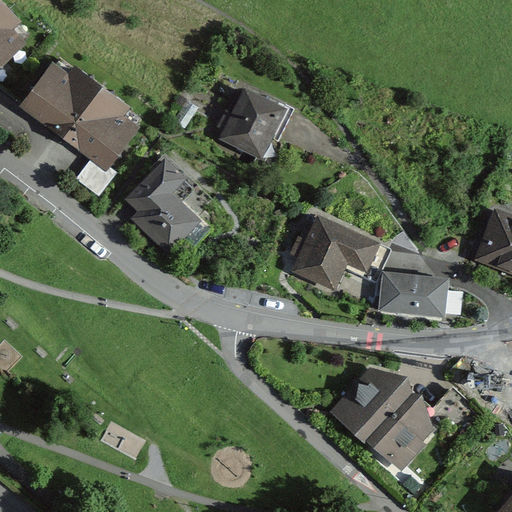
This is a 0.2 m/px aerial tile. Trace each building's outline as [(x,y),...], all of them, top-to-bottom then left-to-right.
[(0,0),(0,65),(32,35),(18,21),(28,12),(16,0),(0,0)] [(115,160),(145,118),(129,107),(137,96),(80,56),(74,64),(57,53),(23,100),(97,153),(94,157),(79,178),(104,195),(124,167),(115,160)] [(265,153),(291,102),(249,81),(236,107),(230,104),(221,122),(227,126),(224,132),(265,153)] [(185,128),(199,103),(180,92),(176,98),(183,103),(172,120),(185,128)] [(204,158),(182,142),(177,149),(199,165),(204,158)] [(188,165),(166,146),(125,192),(138,204),(131,212),(170,246),(203,209),(184,193),(195,181),(183,170),(188,165)] [(511,269),(511,206),(497,201),(476,257),(511,269)] [(381,235),(318,206),(306,232),(298,229),(290,247),(298,251),(292,265),(334,284),(348,256),(367,265),(381,235)] [(463,312),(465,285),(447,283),(448,270),(382,265),(379,306),(463,312)] [(369,439),(372,435),(408,467),(440,429),(426,385),(418,384),(413,365),(374,364),(335,408),(369,439)] [(466,432),(486,411),(457,386),(438,408),(466,432)] [(497,511),(511,511),(511,488),(495,510),(497,511)]
